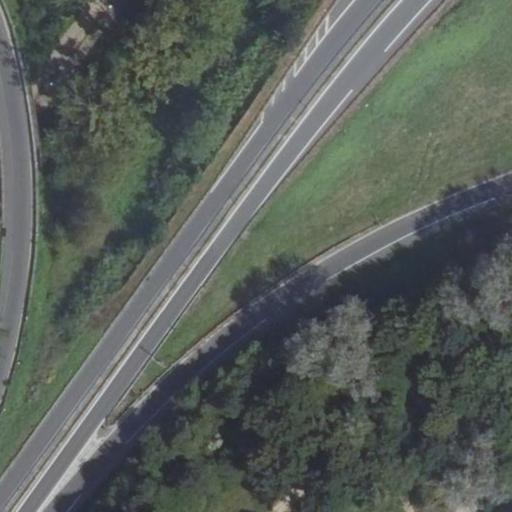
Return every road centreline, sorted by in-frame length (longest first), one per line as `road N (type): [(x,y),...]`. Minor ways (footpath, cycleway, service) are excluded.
road 1 (trunk): [(26,511),(307,130),(417,0)]
road 2 (trunk): [(367,0),(269,123),(0,499)]
road 3 (trunk): [(56,511),(147,407),(239,327),(386,235),(511,183)]
road 4 (trunk): [(0,54),(17,133),(19,217),(0,362)]
